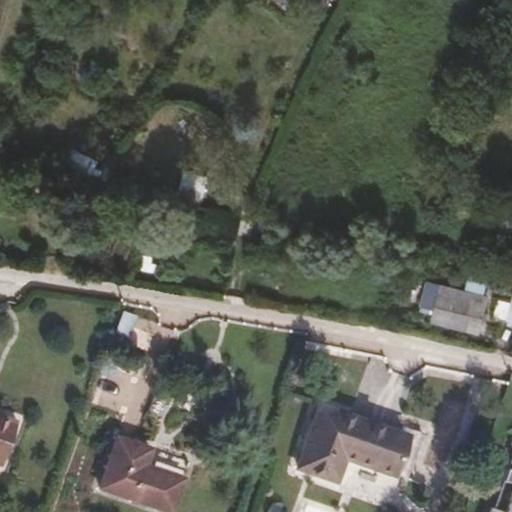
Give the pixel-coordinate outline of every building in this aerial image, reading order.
[(192,176),(187,201),(223,208),(230,174),(194,167),(192,176)] [(166,196),(187,201),(192,176),(172,172),(166,196)] [(476,295),(420,278),(414,301),(426,304),(425,316),(467,328),(476,295)] [(115,333),(129,337),(135,314),(122,310),(115,333)] [(398,435),(312,402),(288,463),(324,477),(326,471),(373,489),(393,487),(409,443),(398,438),(398,435)] [(0,469),(4,471),(20,424),(0,416),(0,469)] [(511,440),(511,438),(508,437),(496,471),(497,471),(508,439),(511,440)] [(93,489),(156,511),(164,511),(180,464),(110,439),(93,489)] [(511,511),(511,476),(497,471),(496,471),(492,483),(493,484),(510,490),(508,496),(502,494),(495,511),(484,511),(483,511),(482,511),(479,510),(478,511),(511,511)] [(493,484),(492,483),(482,511),(483,511),(493,484)]
